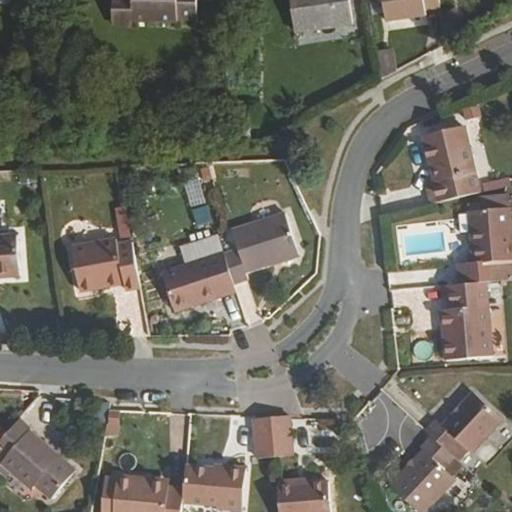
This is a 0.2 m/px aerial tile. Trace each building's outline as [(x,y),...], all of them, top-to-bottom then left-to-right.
[(118,0),(119,16),(118,19),(139,20),(140,17),(139,0),(118,0)] [(184,15),(204,16),(204,0),(139,0),(140,17),(184,16),(184,15)] [(291,0),(296,30),(354,22),(350,0),(291,0)] [(377,0),(381,25),(439,17),(437,0),(377,0)] [(443,15),(448,43),(467,34),(462,6),(443,15)] [(379,51),(383,76),(396,69),(393,49),(379,51)] [(430,185),(433,206),(480,195),(466,128),(427,136),(438,183),(430,185)] [(466,263),(467,285),(490,282),(505,281),(504,260),(511,258),(511,207),(474,212),(480,262),(466,263)] [(115,238),(128,238),(127,208),(113,209),(115,238)] [(238,247),(226,252),(235,282),(250,277),(248,271),(299,254),(285,212),(233,229),(238,247)] [(19,235),(0,235),(0,274),(22,273),(19,235)] [(141,286),(134,246),(119,249),(118,243),(74,250),(81,289),(110,283),(109,276),(123,274),(125,281),(127,289),(141,286)] [(235,282),(226,252),(164,271),(175,304),(198,297),(199,303),(238,291),(235,282)] [(109,276),(110,283),(125,281),(123,274),(109,276)] [(467,285),(452,286),(455,310),(456,328),(449,329),(451,360),(497,357),(490,282),(467,285)] [(198,297),(175,304),(176,310),(199,303),(198,297)] [(456,328),(455,310),(447,311),(449,329),(456,328)] [(438,421),(427,433),(432,437),(450,454),(461,442),(470,450),(474,454),(504,421),(475,393),(444,426),(438,421)] [(273,416),(276,457),(294,456),(291,417),(290,415),(273,416)] [(273,416),(257,418),(258,458),(276,457),(273,416)] [(33,428),(20,417),(7,432),(0,441),(0,457),(4,461),(2,463),(32,489),(37,483),(53,497),(76,469),(30,430),(33,428)] [(450,454),(432,437),(422,448),(425,450),(392,486),(420,511),(424,511),(454,477),(445,467),(454,457),(450,454)] [(459,462),(470,450),(461,442),(450,454),(454,457),(459,462)] [(224,469),(186,466),(184,489),(183,503),(217,505),(217,508),(241,510),(244,468),(224,467),(224,469)] [(182,511),(183,503),(184,489),(169,487),(148,485),(149,479),(119,477),(115,511),(182,511)] [(296,480),(278,482),(280,511),(332,511),(329,481),(309,483),(297,485),(296,480)]
